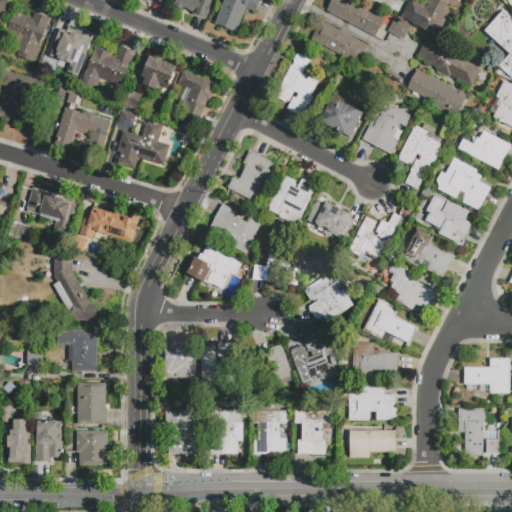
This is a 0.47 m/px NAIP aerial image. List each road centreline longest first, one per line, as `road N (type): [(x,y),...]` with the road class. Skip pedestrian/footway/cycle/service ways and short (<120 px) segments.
road 1 (tertiary): [(295,0),(143,300),(138,497)]
road 2 (tertiary): [(138,497),(511,491)]
road 3 (residential): [(0,152),(184,213)]
road 4 (residential): [(82,0),(258,73)]
road 5 (residential): [(427,491),(427,378),(464,310)]
road 6 (residential): [(511,327),(464,310),(511,214)]
road 7 (residential): [(237,115),(374,184)]
road 8 (tertiary): [(0,498),(138,497)]
road 9 (residential): [(141,310),(262,316)]
